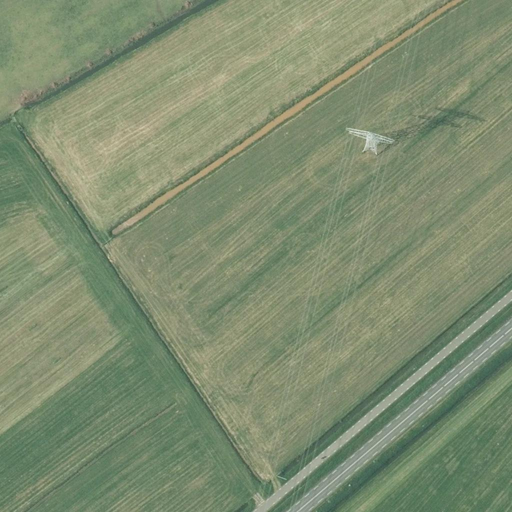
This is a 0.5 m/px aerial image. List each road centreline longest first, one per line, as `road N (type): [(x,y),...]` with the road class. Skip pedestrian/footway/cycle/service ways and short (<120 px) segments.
road 1 (unclassified): [(259,511),(511,295)]
road 2 (primary): [(297,511),(511,328)]
